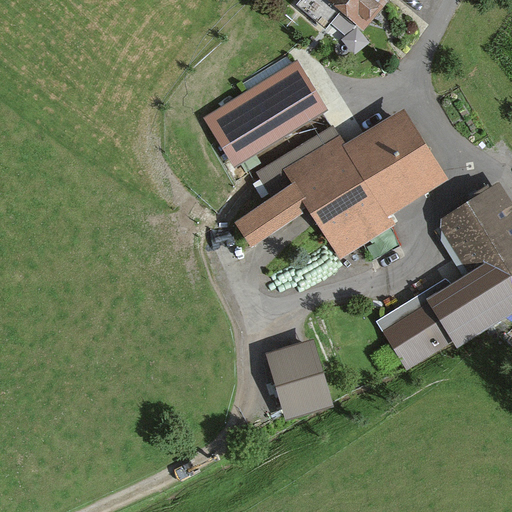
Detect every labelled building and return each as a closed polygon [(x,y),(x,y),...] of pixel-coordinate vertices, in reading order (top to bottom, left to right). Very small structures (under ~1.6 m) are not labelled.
[(382,0),(314,0),(356,33),(382,0)] [(246,147),(322,103),(299,64),(205,118),(224,149),(242,139),(246,147)] [(398,122),(292,192),(334,256),(440,186),(398,122)] [(427,304),(382,331),(407,371),(453,343),(456,348),(511,314),(511,206),(499,185),(442,220),(441,230),(469,274),(425,300),(427,304)] [(309,349),(266,362),(283,419),(327,406),(309,349)]
